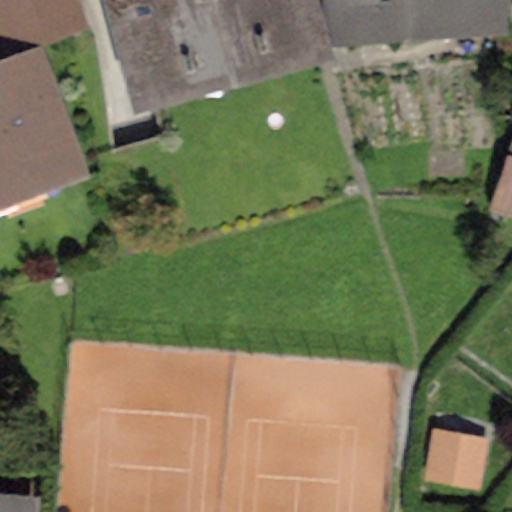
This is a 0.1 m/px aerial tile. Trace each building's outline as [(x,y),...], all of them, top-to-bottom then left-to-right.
[(0,0),(0,50),(83,20),(76,0),(0,0)] [(296,0),(124,0),(149,87),(308,43),(296,0)] [(421,20),(419,0),(341,0),(343,25),(421,20)] [(419,0),(421,20),(499,15),(497,0),(419,0)] [(511,0),(497,0),(499,15),(500,28),(511,27),(511,0)] [(36,70),(0,82),(0,189),(70,164),(36,70)] [(511,157),(510,157),(491,208),(511,214),(511,157)] [(479,487),(492,435),(439,422),(426,474),(479,487)]
